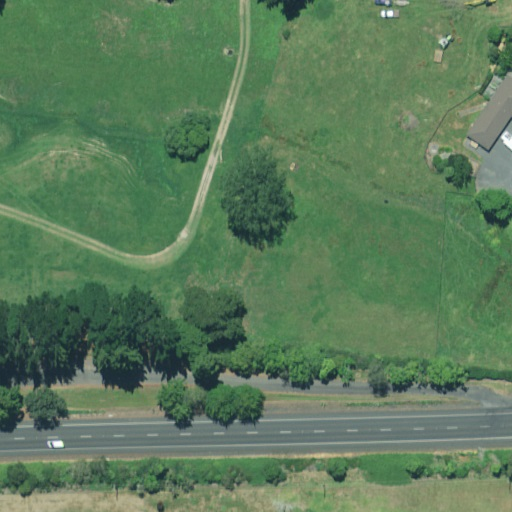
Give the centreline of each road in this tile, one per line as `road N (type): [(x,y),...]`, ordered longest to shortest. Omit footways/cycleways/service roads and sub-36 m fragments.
road 1 (unknown): [(0,373),(277,368),(484,386),(511,403)]
road 2 (trunk): [(511,424),(0,439)]
